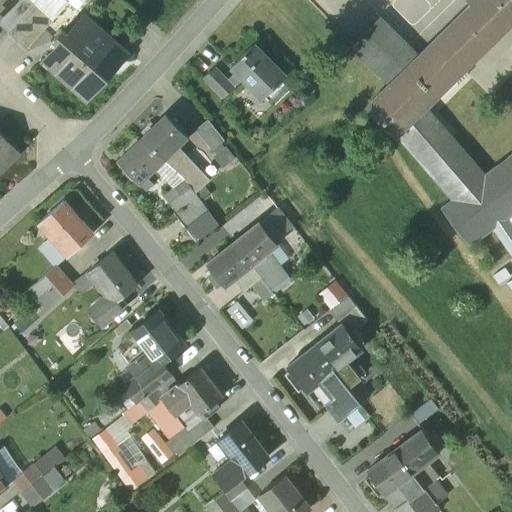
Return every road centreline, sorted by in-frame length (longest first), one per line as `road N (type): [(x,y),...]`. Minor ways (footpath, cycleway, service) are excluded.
road 1 (residential): [(348,511),(69,153)]
road 2 (residential): [(208,0),(69,153)]
